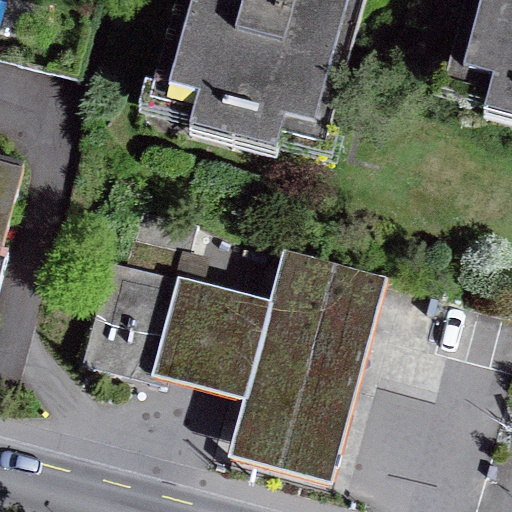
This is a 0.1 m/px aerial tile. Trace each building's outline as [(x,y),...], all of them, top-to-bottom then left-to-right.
[(275,161),(280,143),(325,155),(365,0),(179,0),(151,109),(195,120),(190,139),(275,161)] [(511,0),(469,0),(445,92),(490,104),(485,122),(511,129),(511,0)] [(0,257),(23,172),(0,165),(0,257)] [(190,257),(133,242),(125,271),(110,267),(85,361),(133,374),(160,381),(183,287),(190,257)] [(386,283),(285,256),(270,309),(183,287),(160,381),(245,406),(229,463),(331,490),(386,283)]
